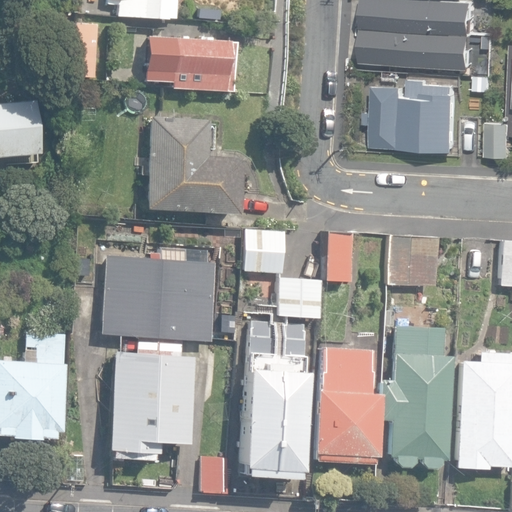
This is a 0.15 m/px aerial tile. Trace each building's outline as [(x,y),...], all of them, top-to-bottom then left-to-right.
[(115,16),(172,19),(173,0),(107,0),(108,4),(116,4),(115,16)] [(356,0),(353,58),(473,64),(476,0),(356,0)] [(69,76),(90,77),(93,32),(92,32),(93,31),(72,30),(69,76)] [(167,87),(230,91),(232,41),(160,37),(159,44),(158,70),(168,71),(167,87)] [(469,71),(468,89),(494,90),(495,72),(469,71)] [(372,146),(455,150),(455,148),(458,94),(456,93),(456,83),(427,82),(427,75),(410,74),(409,94),(404,94),(405,85),(375,83),(374,112),(365,111),(364,124),(374,124),(372,146)] [(0,101),(0,154),(35,152),(30,99),(0,101)] [(488,155),(511,155),(511,102),(511,122),(489,121),(488,155)] [(142,208),(235,214),(238,155),(204,153),(206,118),(148,116),(142,207),(142,208)] [(76,232),(88,232),(88,219),(76,218),(76,232)] [(283,232),(245,230),(242,270),(280,273),(283,232)] [(322,280),(346,280),(347,230),(323,230),(322,280)] [(384,281),(430,284),(433,236),(387,234),(384,281)] [(497,284),(511,285),(511,239),(500,239),(497,284)] [(487,244),(464,243),(463,276),(486,277),(487,244)] [(104,254),(98,332),(113,334),(130,335),(152,337),(158,252),(147,252),(147,258),(104,254)] [(167,253),(158,252),(152,337),(178,338),(206,340),(212,261),(166,258),(167,253)] [(320,282),(278,278),(275,314),(317,318),(320,282)] [(422,467),(432,467),(437,462),(437,458),(443,459),(448,354),(439,354),(440,329),(393,325),(392,351),(390,351),(389,378),(379,378),(377,418),(386,419),(384,456),(390,456),(390,460),(396,466),(406,466),(412,461),(412,457),(416,457),(416,461),(422,467)] [(232,326),(220,326),(220,338),(231,339),(232,326)] [(8,436),(37,438),(37,436),(52,437),(53,430),(58,430),(63,362),(61,362),(63,334),(25,331),(22,362),(0,359),(0,434),(8,434),(8,436)] [(178,338),(152,337),(130,335),(128,352),(112,350),(104,448),(108,448),(108,455),(148,458),(148,451),(152,452),(152,439),(184,441),(190,356),(177,356),(178,338)] [(311,459),(372,462),(372,455),(374,455),(374,454),(376,418),(378,393),(377,393),(366,392),(369,349),(319,346),(317,388),(315,388),(311,459)] [(452,466),(484,468),(485,464),(509,466),(511,419),(511,360),(511,351),(475,350),(475,360),(457,360),(452,466)] [(308,356),(249,352),(241,474),(301,478),(307,377),(306,377),(308,356)] [(198,490),(222,491),(224,457),(200,456),(198,490)]
